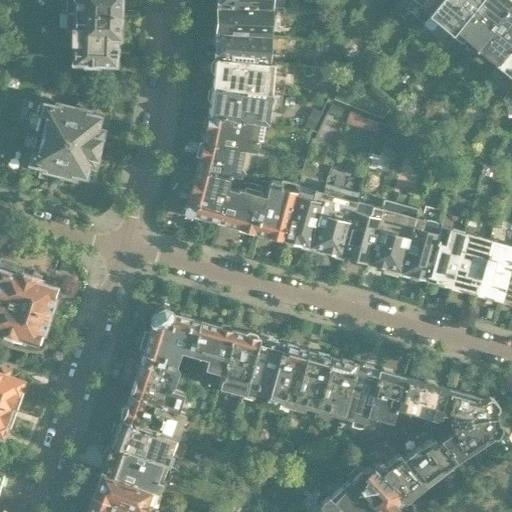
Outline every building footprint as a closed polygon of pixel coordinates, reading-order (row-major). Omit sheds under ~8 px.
[(66,0),(66,10),(119,12),(118,0),(66,0)] [(415,0),(429,11),(438,0),(415,0)] [(451,34),(478,0),(438,0),(429,11),(427,14),(429,16),(431,15),(437,20),(436,22),(439,24),(441,23),(449,30),(448,31),(451,34)] [(478,45),(511,2),(511,1),(511,2),(510,2),(509,0),(478,0),(451,34),(462,43),(468,37),(478,45)] [(498,64),(511,45),(511,2),(478,45),(477,46),(498,64)] [(270,33),(271,6),(217,5),(216,30),(270,33)] [(113,64),(114,36),(118,36),(119,12),(66,10),(66,27),(71,27),(70,42),(72,43),(72,61),(83,61),(83,63),(113,64)] [(268,50),(270,33),(216,30),(216,32),(212,36),(212,43),(215,46),(214,57),(267,62),(268,50)] [(511,75),(511,45),(498,64),(511,75)] [(270,92),(273,62),(267,62),(214,57),(213,59),(211,62),(210,70),(212,73),(210,85),(268,92),(270,92)] [(341,84),(336,97),(384,117),(390,102),(364,91),(363,93),(341,84)] [(264,122),(268,92),(210,85),(210,87),(208,89),(206,97),(209,101),(207,114),(263,122),(264,122)] [(96,126),(99,115),(88,111),(90,105),(77,102),(76,107),(55,102),(55,104),(38,101),(35,116),(38,117),(34,132),(98,146),(102,128),(96,126)] [(259,139),(263,122),(207,114),(203,118),(201,125),(204,129),(202,141),(249,148),(254,149),(256,139),(259,139)] [(93,166),(98,146),(34,132),(30,150),(27,149),(24,161),(40,166),(39,169),(60,173),(59,177),(72,180),(73,173),(85,177),(88,164),(93,166)] [(246,167),(249,148),(202,141),(202,142),(198,141),(195,155),(197,156),(195,168),(229,175),(237,176),(239,175),(241,171),(246,167)] [(216,221),(225,186),(227,187),(229,175),(195,168),(192,178),(188,181),(186,189),(188,193),(186,203),(182,204),(180,211),(183,215),(188,217),(193,214),(216,221)] [(281,239),(297,185),(279,180),(278,182),(269,179),(265,196),(255,232),(267,235),(268,238),(276,240),(280,239),(281,239)] [(306,246),(321,192),(297,185),(281,239),(284,240),(289,244),(299,244),(306,246)] [(255,232),(265,196),(258,194),(259,191),(245,187),(244,190),(237,188),(236,190),(227,187),(225,186),(216,221),(237,227),(237,229),(253,234),(254,231),(255,232)] [(340,255),(355,201),(321,192),(306,246),(340,255)] [(365,262),(380,208),(355,201),(340,255),(365,262)] [(398,271),(413,217),(380,208),(365,262),(398,271)] [(423,278),(437,228),(422,224),(423,220),(413,217),(398,271),(408,274),(413,279),(423,278)] [(449,285),(464,231),(438,224),(437,228),(423,278),(434,281),(435,285),(443,287),(447,285),(449,285)] [(473,292),(488,238),(464,231),(449,285),(458,288),(460,291),(468,294),(471,292),(473,292)] [(498,299),(511,251),(511,244),(488,238),(473,292),(483,295),(485,298),(493,301),(497,299),(498,299)] [(511,251),(498,299),(508,302),(510,305),(511,305),(511,251)] [(51,296),(54,285),(41,281),(42,278),(21,271),(23,264),(0,256),(0,299),(49,315),(55,297),(51,296)] [(43,333),(49,315),(0,299),(0,332),(12,337),(21,340),(21,337),(35,342),(39,332),(43,333)] [(189,353),(198,320),(170,311),(169,308),(160,306),(157,308),(155,307),(154,310),(151,311),(148,319),(150,324),(140,353),(174,365),(179,350),(189,353)] [(220,372),(232,329),(229,328),(228,325),(220,323),(217,325),(198,320),(189,353),(204,358),(202,367),(220,372)] [(242,392),(243,389),(257,336),(232,329),(220,372),(217,385),(242,392)] [(267,395),(282,343),(257,336),(243,389),(267,395)] [(289,407),(306,349),(282,343),(267,395),(280,399),(279,404),(289,407)] [(315,409),(329,356),(306,349),(289,407),(301,410),(303,405),(315,409)] [(174,365),(140,353),(127,393),(176,410),(183,389),(172,386),(177,371),(172,369),(174,365)] [(338,415),(353,362),(329,356),(315,409),(313,413),(325,416),(326,412),(338,415)] [(364,413),(377,369),(353,362),(338,415),(351,418),(349,426),(356,428),(361,421),(364,413)] [(389,420),(402,376),(392,373),(391,370),(382,368),(378,369),(377,369),(364,413),(389,420)] [(19,390),(22,380),(0,372),(0,402),(16,409),(23,391),(19,390)] [(495,403),(491,397),(487,396),(483,398),(435,385),(433,382),(425,379),(422,381),(408,378),(399,408),(437,419),(439,412),(447,414),(449,424),(495,415),(494,409),(496,406),(495,403)] [(176,438),(184,412),(176,410),(127,393),(123,404),(120,405),(118,412),(120,415),(118,418),(176,438)] [(10,427),(16,409),(0,402),(0,435),(2,436),(6,425),(10,427)] [(455,458),(489,435),(493,436),(496,434),(501,427),(499,422),(496,420),(495,415),(449,424),(450,432),(440,439),(455,458)] [(178,439),(176,438),(118,418),(110,444),(168,465),(175,468),(180,457),(172,454),(178,439)] [(442,468),(455,458),(440,439),(435,442),(432,438),(421,447),(420,445),(405,457),(402,460),(421,484),(422,484),(430,477),(434,477),(442,472),(442,468)] [(158,492),(168,465),(110,444),(109,445),(106,445),(102,452),(101,459),(104,460),(100,471),(158,492)] [(263,457),(262,451),(257,452),(252,450),(250,458),(254,459),(263,457)] [(421,484),(402,460),(397,454),(383,465),(379,461),(371,467),(401,501),(410,492),(414,493),(421,488),(421,484)] [(312,456),(287,460),(299,471),(312,456)] [(274,475),(261,464),(248,466),(255,472),(262,478),(267,482),(274,475)] [(388,511),(401,501),(371,467),(370,466),(358,469),(350,478),(380,511),(388,511)] [(152,507),(158,492),(100,471),(99,473),(94,478),(93,483),(95,484),(91,495),(134,511),(151,511),(153,508),(152,507)] [(380,511),(350,478),(329,498),(343,511),(380,511)] [(134,511),(91,495),(87,505),(86,505),(82,509),(81,511),(134,511)] [(343,511),(329,498),(327,496),(311,511),(343,511)]
